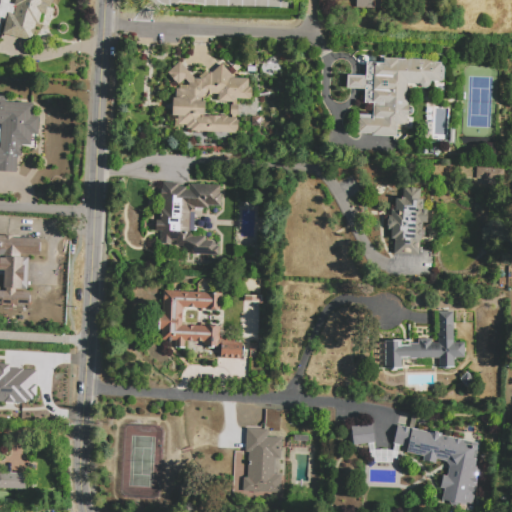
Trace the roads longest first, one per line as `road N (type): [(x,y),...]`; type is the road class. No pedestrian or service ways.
road 1 (residential): [(87,511),(82,468),(106,0)]
road 2 (residential): [(387,416),(288,397),(86,390)]
road 3 (residential): [(105,25),(312,32)]
